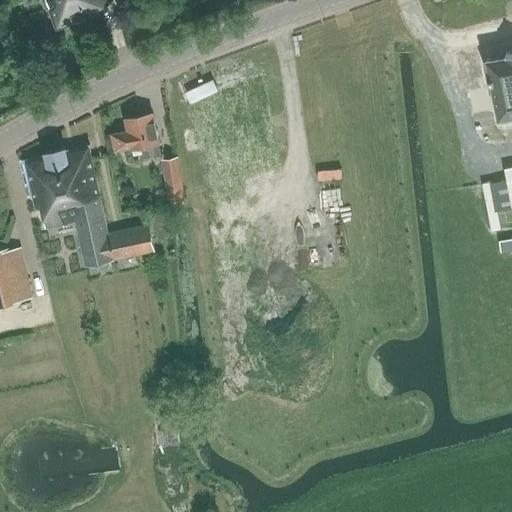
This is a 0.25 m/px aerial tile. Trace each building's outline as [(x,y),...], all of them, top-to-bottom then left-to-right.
[(98,7),(111,2),(110,0),(46,0),(57,29),(100,13),(98,7)] [(489,57),(486,58),(487,60),(491,76),(489,76),(490,81),(492,81),(499,117),(501,117),(502,121),(511,119),(511,50),(506,52),(506,54),(489,58),(489,57)] [(159,142),(153,113),(126,119),(128,130),(112,133),(116,150),(131,146),(132,148),(142,145),(144,157),(161,154),(159,142)] [(315,126),(246,139),(265,247),(336,234),(345,284),(389,275),(372,189),(329,197),(315,126)] [(86,265),(156,252),(151,225),(109,233),(89,144),(66,150),(66,148),(46,153),(46,154),(25,159),(36,208),(42,207),(46,226),(76,220),(86,265)] [(169,199),(184,196),(177,157),(163,159),(169,199)] [(0,306),(21,302),(20,300),(9,249),(8,247),(0,249),(0,306)] [(176,409),(154,413),(158,445),(181,442),(176,409)]
